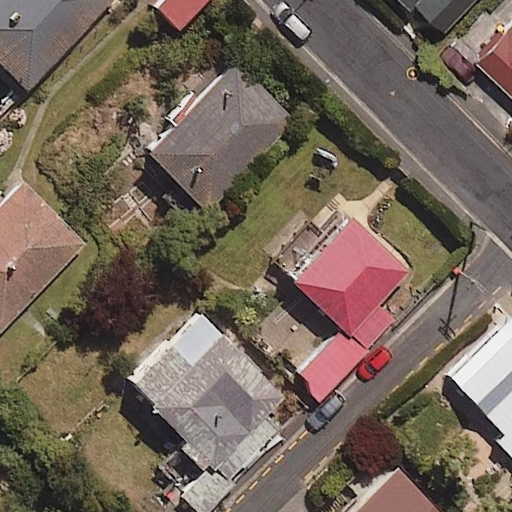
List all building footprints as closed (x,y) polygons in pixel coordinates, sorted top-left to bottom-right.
[(113,0),(0,0),(0,59),(24,85),(113,0)] [(194,0),(143,0),(142,2),(166,27),(194,0)] [(416,0),(440,24),(464,0),(416,0)] [(511,10),(468,54),(511,98),(511,10)] [(288,120),(229,57),(137,143),(196,206),(288,120)] [(0,328),(88,246),(20,174),(0,193),(0,328)] [(391,321),(372,300),(399,275),(340,214),(279,271),(335,329),(287,374),(309,398),(391,321)] [(511,326),(502,316),(438,375),(511,453),(511,326)] [(273,398),(209,331),(137,398),(201,466),(273,398)] [(202,511),(223,491),(197,466),(168,496),(185,511),(202,511)] [(433,511),(388,466),(340,511),(433,511)]
